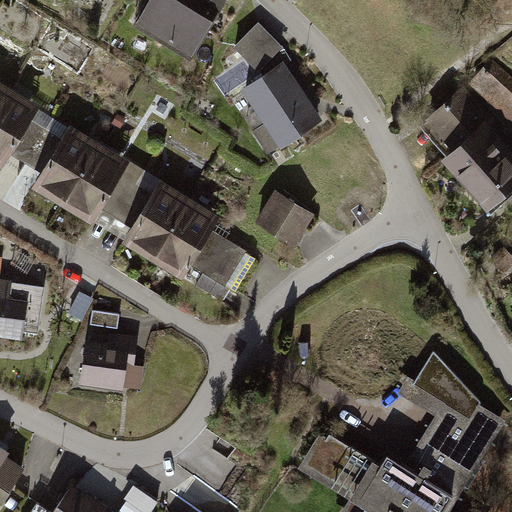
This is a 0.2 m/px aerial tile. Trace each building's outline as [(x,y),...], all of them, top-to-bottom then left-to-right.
[(201,48),(222,14),(198,0),(155,0),(147,15),(201,48)] [(261,22),(238,45),(265,71),(287,48),(261,22)] [(290,142),(330,114),(291,59),(251,86),(290,142)] [(511,94),(489,68),(466,88),(450,103),(470,126),(486,112),(509,137),(511,134),(511,94)] [(26,107),(2,92),(0,95),(0,149),(3,144),(20,116),(26,107)] [(61,142),(20,116),(3,144),(45,169),(61,142)] [(449,156),(498,214),(511,202),(511,154),(486,125),(449,156)] [(38,180),(62,195),(92,147),(67,132),(61,142),(45,169),(38,180)] [(116,162),(92,147),(62,195),(87,210),(93,199),(110,172),(116,162)] [(93,199),(135,225),(152,197),(110,172),(93,199)] [(128,236),(153,251),(182,203),(158,188),(152,197),(135,225),(128,236)] [(254,219),(288,240),(289,239),(288,238),(304,213),(305,213),(306,211),(272,191),(271,192),(272,193),(256,218),(255,218),(254,219)] [(232,289),(252,256),(203,226),(207,218),(182,203),(153,251),(177,265),(182,258),(200,269),(227,285),(232,289)] [(192,283),(218,299),(227,285),(200,269),(192,283)] [(0,330),(16,333),(21,299),(28,300),(30,287),(5,283),(5,282),(0,281),(0,330)] [(118,324),(121,310),(97,305),(94,319),(118,324)] [(121,363),(128,364),(132,337),(106,333),(105,343),(83,340),(78,377),(117,384),(121,363)] [(474,403),(477,399),(430,348),(411,380),(409,379),(407,382),(410,383),(410,382),(440,400),(439,402),(467,418),(468,416),(467,416),(473,406),(474,406),(476,404),(474,403)] [(449,415),(415,471),(404,465),(405,462),(403,461),(402,463),(384,452),(377,462),(326,431),(322,437),(321,436),(319,438),(321,439),(308,459),(307,458),(306,461),(308,462),(308,461),(313,464),(312,465),(314,466),(315,465),(332,475),(332,476),(334,478),(334,477),(351,487),(350,488),(353,489),(353,488),(357,491),(357,492),(359,493),(360,492),(370,499),(362,511),(437,511),(436,511),(473,452),(465,447),(474,433),(475,434),(476,431),(449,415)] [(0,444),(0,500),(5,503),(30,463),(0,444)] [(85,493),(69,482),(67,484),(68,484),(48,511),(110,511),(85,494),(85,493)] [(138,483),(121,508),(126,511),(150,511),(160,498),(138,483)]
